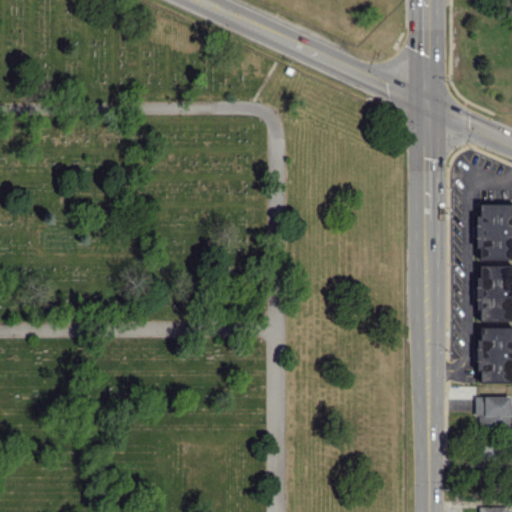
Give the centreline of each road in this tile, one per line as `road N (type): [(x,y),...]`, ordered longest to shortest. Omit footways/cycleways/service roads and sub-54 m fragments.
road 1 (tertiary): [(511,142),(201,0)]
road 2 (secondary): [(427,220),(429,511)]
